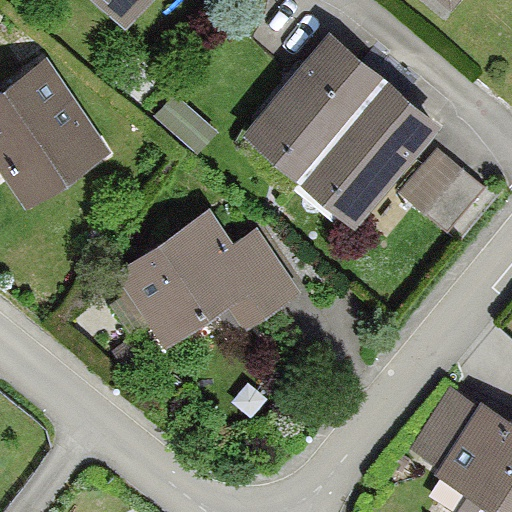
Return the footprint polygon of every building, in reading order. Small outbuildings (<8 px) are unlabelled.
[(147,0),(104,0),(129,21),(147,0)] [(463,0),(436,0),(452,13),(463,0)] [(331,31),(246,139),(360,229),(445,121),(331,31)] [(53,52),(0,86),(0,168),(29,213),(119,154),(53,52)] [(438,146),(401,192),(448,231),(487,183),(438,146)] [(210,206),(116,269),(166,344),(227,303),(245,329),(300,293),(254,225),(233,239),(210,206)] [(511,511),(511,413),(459,379),(410,453),(501,511),(511,511)]
